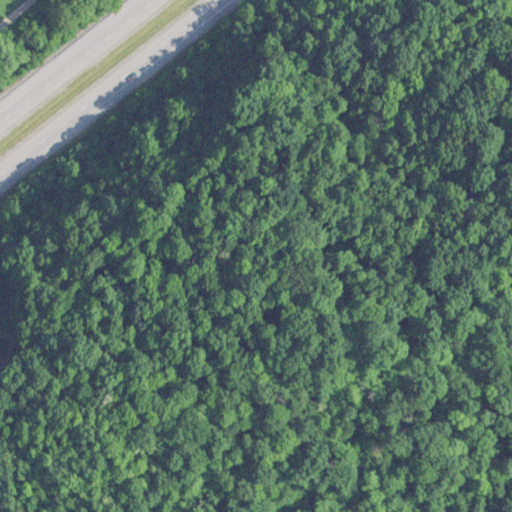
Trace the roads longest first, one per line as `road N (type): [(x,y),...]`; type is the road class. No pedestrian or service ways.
road 1 (trunk): [(0,177),(224,0)]
road 2 (trunk): [(155,0),(0,123)]
